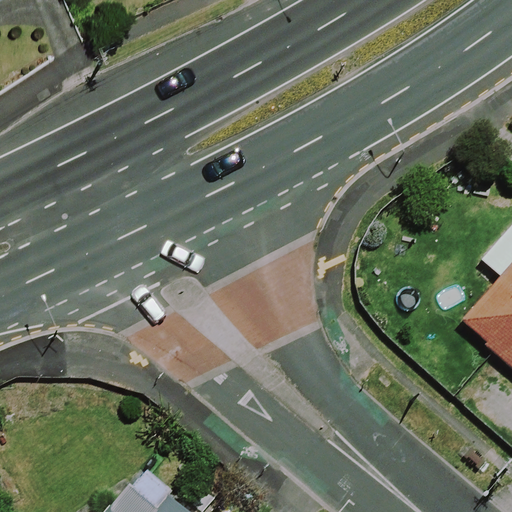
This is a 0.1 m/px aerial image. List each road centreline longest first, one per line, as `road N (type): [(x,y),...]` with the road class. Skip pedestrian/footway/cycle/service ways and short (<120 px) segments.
road 1 (primary): [(511,17),(310,142),(135,233)]
road 2 (residential): [(417,511),(217,324),(135,233)]
road 3 (primary): [(92,148),(369,0)]
road 4 (primary): [(135,233),(0,295)]
